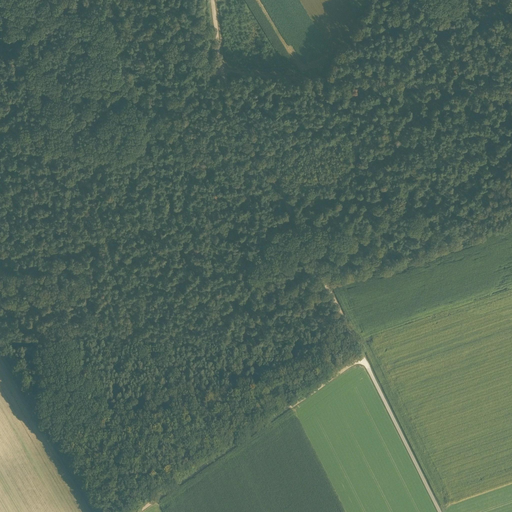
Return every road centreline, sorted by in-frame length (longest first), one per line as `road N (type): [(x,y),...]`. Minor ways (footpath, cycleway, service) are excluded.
road 1 (track): [(137,511),(362,357),(221,72)]
road 2 (track): [(511,93),(221,72)]
road 3 (track): [(221,72),(0,252)]
road 4 (track): [(0,351),(93,511)]
road 5 (track): [(53,0),(221,72)]
road 6 (unclassified): [(439,511),(362,357)]
